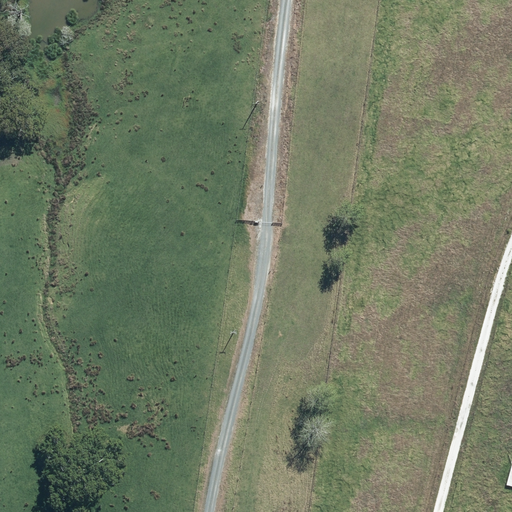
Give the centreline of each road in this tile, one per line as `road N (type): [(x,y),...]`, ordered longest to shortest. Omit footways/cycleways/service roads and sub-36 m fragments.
road 1 (track): [(209,511),(262,311),(286,0)]
road 2 (track): [(511,234),(490,281),(437,511)]
